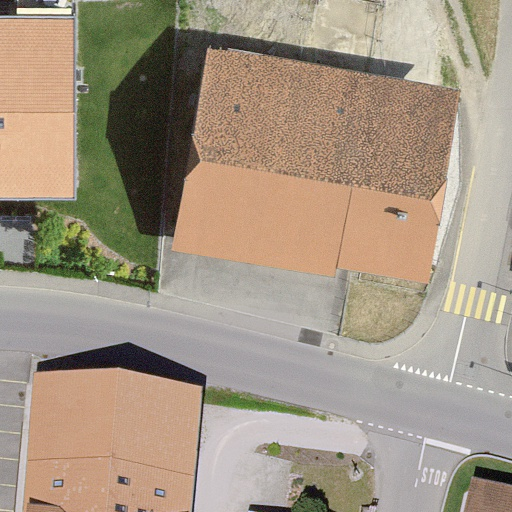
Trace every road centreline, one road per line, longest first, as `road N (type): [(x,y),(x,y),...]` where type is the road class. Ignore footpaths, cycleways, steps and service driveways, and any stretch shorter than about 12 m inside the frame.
road 1 (tertiary): [(437,408),(64,314),(0,312)]
road 2 (residential): [(437,408),(475,298),(511,133)]
